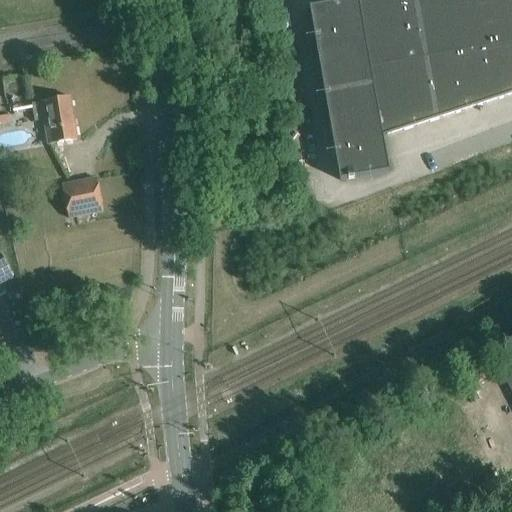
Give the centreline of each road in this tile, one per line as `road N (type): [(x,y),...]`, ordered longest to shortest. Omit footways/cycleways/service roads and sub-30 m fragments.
road 1 (unknown): [(307,0),(297,10),(297,36),(327,194),(348,194),(511,120)]
road 2 (tertiary): [(169,337),(174,227),(159,0)]
road 3 (unclassified): [(0,399),(169,337)]
road 4 (tertiary): [(188,511),(169,337)]
